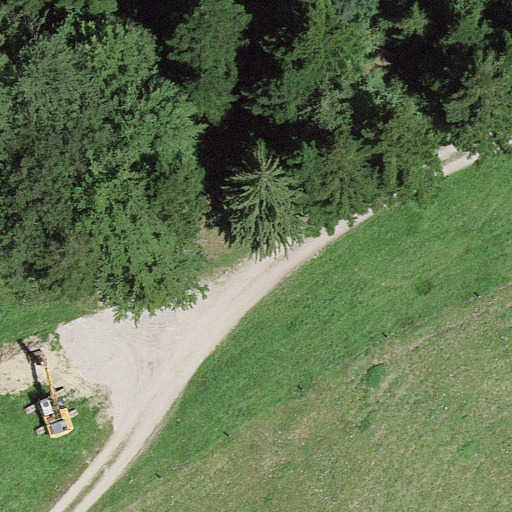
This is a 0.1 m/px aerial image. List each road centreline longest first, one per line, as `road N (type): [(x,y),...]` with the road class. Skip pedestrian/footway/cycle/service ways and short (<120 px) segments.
road 1 (track): [(511,143),(342,221),(213,303)]
road 2 (track): [(90,511),(171,391),(213,303)]
